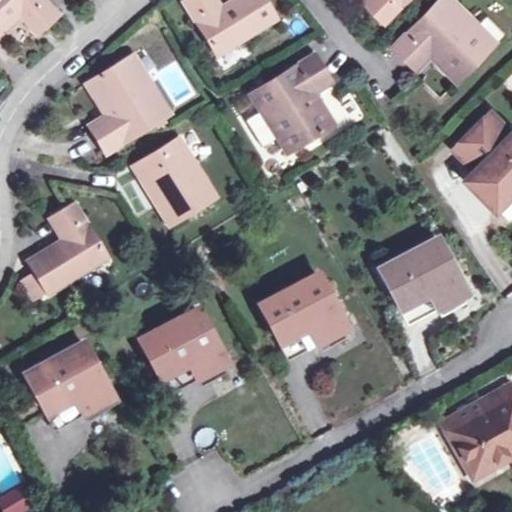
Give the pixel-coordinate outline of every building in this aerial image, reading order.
[(0,0),(0,32),(18,17),(34,36),(56,18),(40,0),(0,0)] [(213,58),(273,20),(260,0),(233,0),(218,9),(212,0),(186,0),(180,4),(213,58)] [(365,0),(361,5),(382,25),(406,0),(365,0)] [(413,71),(427,57),(454,84),(493,43),(448,0),(437,0),(390,49),(413,71)] [(284,156),(332,126),(313,95),(329,85),(310,55),(246,95),(284,156)] [(131,58),(124,63),(141,91),(149,86),(131,58)] [(141,91),(124,63),(83,87),(101,118),(85,128),(102,156),(167,116),(149,86),(141,91)] [(511,131),(491,111),(455,149),(477,171),(486,179),(478,188),(499,208),(511,194),(511,131)] [(176,142),(135,167),(155,201),(150,204),(165,229),(212,200),(176,142)] [(130,170),(150,204),(155,201),(135,167),(130,170)] [(469,179),(478,188),(486,179),(477,171),(469,179)] [(24,263),(32,276),(45,297),(104,260),(71,206),(46,222),(59,242),(24,263)] [(378,269),(399,310),(436,290),(445,306),(467,296),(437,239),(378,269)] [(45,297),(32,276),(19,284),(32,305),(45,297)] [(260,306),(280,344),(316,324),(325,339),(346,329),(317,276),(260,306)] [(436,290),(399,310),(408,326),(445,306),(436,290)] [(139,341),(159,379),(195,360),(204,376),(225,365),(197,310),(139,341)] [(316,324),(280,344),(288,360),(325,339),(316,324)] [(24,376),(45,414),(81,396),(90,411),(111,400),(81,345),(24,376)] [(195,360),(159,379),(167,395),(204,376),(195,360)] [(511,457),(511,456),(511,394),(446,433),(471,480),(511,457)] [(81,396),(45,414),(54,430),(90,411),(81,396)] [(0,509),(1,511),(26,511),(33,509),(21,485),(0,495),(0,509)]
